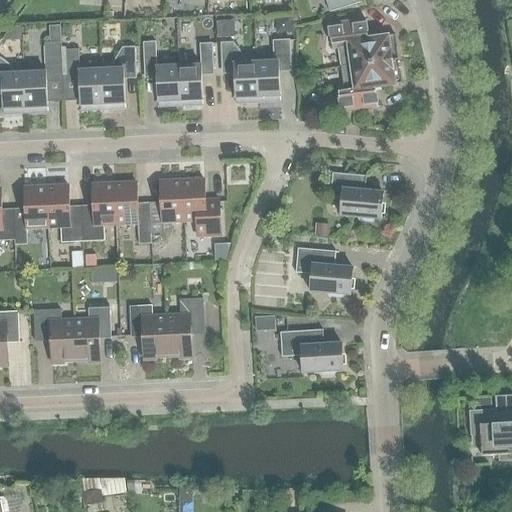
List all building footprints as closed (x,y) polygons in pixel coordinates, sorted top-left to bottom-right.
[(324,0),(329,13),(354,4),(352,0),(324,0)] [(223,20),(216,20),(216,39),(224,38),(223,20)] [(367,39),(365,20),(358,20),(328,25),(331,50),(336,49),(339,68),(350,66),(398,60),(394,35),(367,39)] [(272,62),(255,63),(257,103),(279,102),(278,67),(290,66),(289,40),(271,41),(272,62)] [(179,107),(178,66),(160,67),(160,66),(156,66),(155,42),(142,43),(143,73),(156,72),(157,108),(179,107)] [(40,73),(23,73),(24,114),(47,113),(45,77),(62,77),(60,43),(43,43),(45,72),(40,72),(40,73)] [(257,103),(255,63),(244,63),(244,59),(232,43),(219,43),(221,69),(233,69),(235,104),(257,103)] [(195,66),(178,66),(179,107),(202,106),(200,70),(213,70),(211,44),(198,44),(199,64),(195,65),(195,66)] [(111,69),(100,70),(102,110),(124,109),(123,74),(135,73),(134,47),(121,48),(111,65),(111,69)] [(102,110),(100,70),(83,71),(83,70),(78,70),(77,50),(65,50),(66,76),(78,76),(80,111),(102,110)] [(24,114),(23,73),(12,74),(11,68),(0,58),(0,85),(1,85),(2,115),(24,114)] [(340,112),(370,108),(378,107),(375,88),(401,84),(398,60),(350,66),(339,68),(342,87),(336,87),(340,112)] [(357,191),(358,176),(331,174),(329,198),(341,199),(339,217),(357,218),(359,222),(371,223),(373,220),(379,220),(382,193),(357,191)] [(203,180),(181,181),(184,222),(196,221),(197,237),(220,236),(218,201),(204,201),(203,180)] [(160,203),(148,204),(150,234),(171,233),(171,222),(184,222),(181,181),(159,182),(160,203)] [(113,184),(116,225),(137,224),(138,245),(151,244),(150,234),(148,204),(136,204),(136,183),(113,184)] [(103,226),(116,225),(113,184),(91,185),(92,206),(80,207),(82,242),(104,241),(103,226)] [(67,187),(45,188),(48,228),(60,227),(61,243),(82,242),(80,207),(68,207),(67,187)] [(12,210),(14,241),(14,245),(26,245),(26,229),(48,228),(45,188),(23,189),(24,209),(12,210)] [(0,241),(14,241),(12,210),(1,210),(0,195),(0,241)] [(313,236),(328,238),(329,225),(314,224),(313,236)] [(328,252),(297,249),(295,273),(311,275),(309,292),(327,294),(329,297),(340,298),(343,295),(349,296),(352,268),(326,266),(328,252)] [(180,316),(165,317),(167,360),(191,358),(190,335),(204,335),(202,299),(179,300),(180,316)] [(143,361),(167,360),(165,317),(152,317),(151,306),(128,307),(130,338),(141,338),(143,361)] [(73,321),(75,364),(99,363),(98,339),(110,339),(108,308),(87,309),(88,320),(73,321)] [(51,365),(75,364),(73,321),(60,321),(60,310),(32,312),(34,342),(50,342),(51,365)] [(0,366),(7,367),(6,343),(18,343),(17,312),(0,313),(0,366)] [(259,329),(280,330),(281,316),(260,315),(259,329)] [(279,333),(281,358),(301,356),(302,374),(320,373),(322,376),(334,375),(335,372),(342,371),(340,344),(315,345),(314,331),(279,333)] [(490,398),(474,399),(474,407),(490,406),(490,398)] [(511,409),(468,412),(469,437),(479,436),(481,457),(499,456),(499,460),(511,459),(511,409)] [(100,490),(84,490),(83,502),(100,503),(100,490)]
